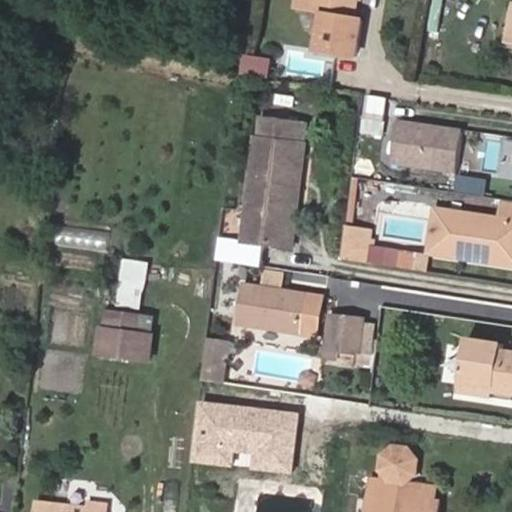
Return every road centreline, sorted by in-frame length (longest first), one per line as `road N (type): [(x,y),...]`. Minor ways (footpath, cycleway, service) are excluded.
road 1 (unknown): [(511,310),(311,289)]
road 2 (unknown): [(511,124),(386,99),(347,62)]
